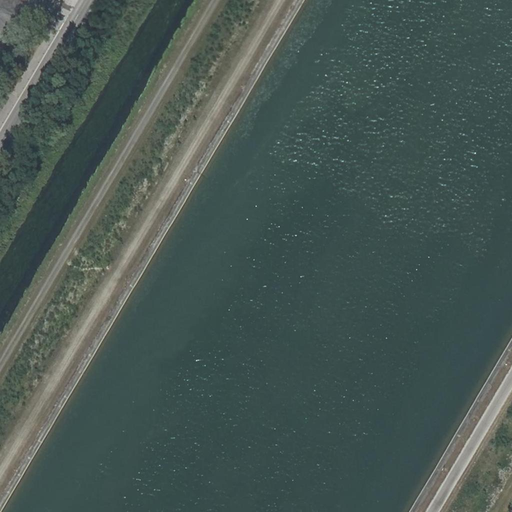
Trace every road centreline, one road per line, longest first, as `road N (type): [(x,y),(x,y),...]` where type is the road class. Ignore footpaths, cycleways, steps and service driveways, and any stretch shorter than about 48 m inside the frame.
road 1 (track): [(0,475),(278,0)]
road 2 (track): [(219,0),(0,367)]
road 3 (tertiary): [(0,152),(91,0)]
